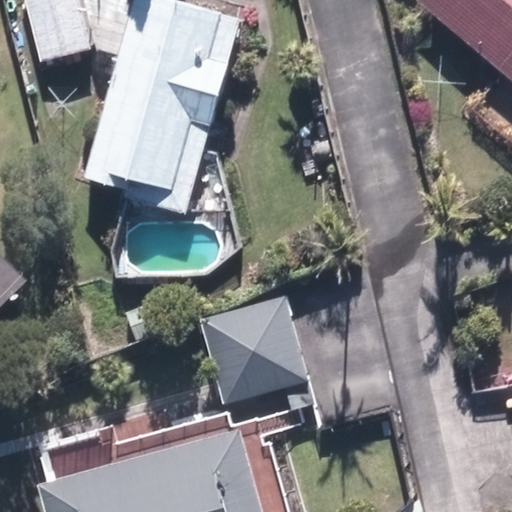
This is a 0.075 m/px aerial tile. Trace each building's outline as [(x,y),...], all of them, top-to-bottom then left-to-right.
[(83,0),(26,0),(37,58),(92,49),(83,0)] [(139,183),(133,265),(219,258),(214,194),(265,9),(233,0),(155,0),(108,170),(139,183)] [(511,0),(446,0),(511,53),(511,0)] [(0,226),(0,303),(39,266),(0,226)] [(307,298),(224,318),(241,386),(324,366),(307,298)] [(59,463),(71,511),(258,511),(232,416),(59,463)]
